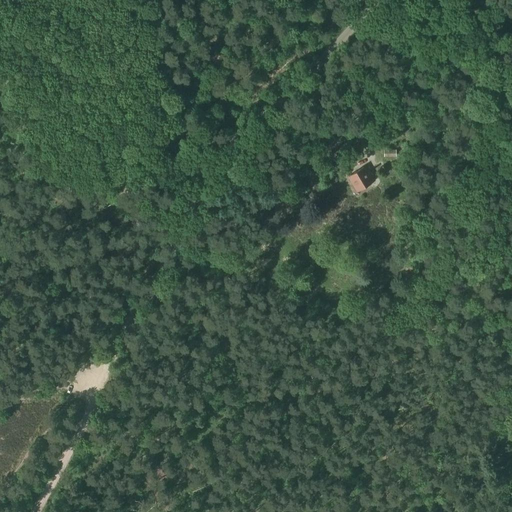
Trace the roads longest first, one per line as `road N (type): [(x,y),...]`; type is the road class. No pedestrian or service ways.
road 1 (unclassified): [(0,405),(100,375),(220,153),(314,70),(373,0)]
road 2 (track): [(100,375),(103,396),(133,404),(324,390),(360,437),(452,511)]
road 3 (track): [(511,284),(477,322),(438,328),(389,366),(324,390)]
road 4 (track): [(145,0),(204,178)]
road 5 (track): [(30,511),(100,375)]
road 6 (track): [(466,0),(511,118)]
